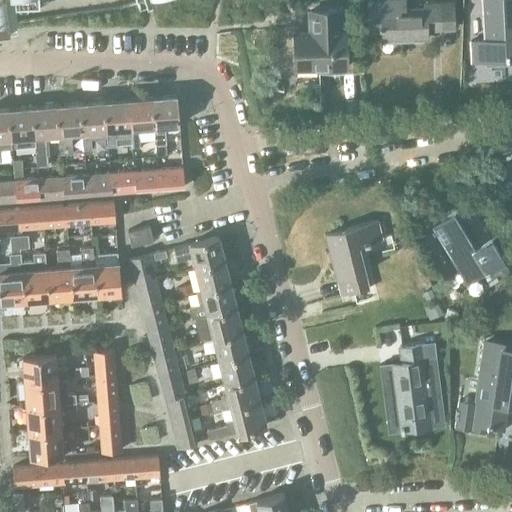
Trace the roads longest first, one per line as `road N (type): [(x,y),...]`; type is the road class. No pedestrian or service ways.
road 1 (residential): [(236,144),(503,135),(247,185)]
road 2 (residential): [(236,144),(211,78),(172,69),(0,67)]
road 3 (residential): [(317,452),(247,185)]
road 4 (residential): [(508,511),(509,503),(332,509)]
